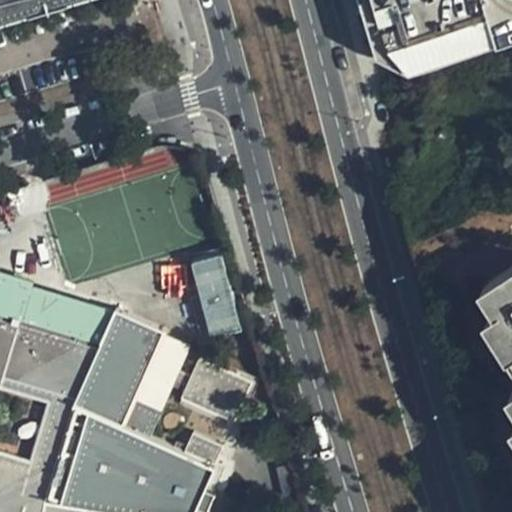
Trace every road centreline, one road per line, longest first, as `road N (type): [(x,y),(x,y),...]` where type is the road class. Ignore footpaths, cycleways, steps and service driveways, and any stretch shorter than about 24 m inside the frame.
road 1 (secondary): [(447,511),(304,0)]
road 2 (secondary): [(234,83),(352,511)]
road 3 (unclassified): [(0,153),(234,83)]
